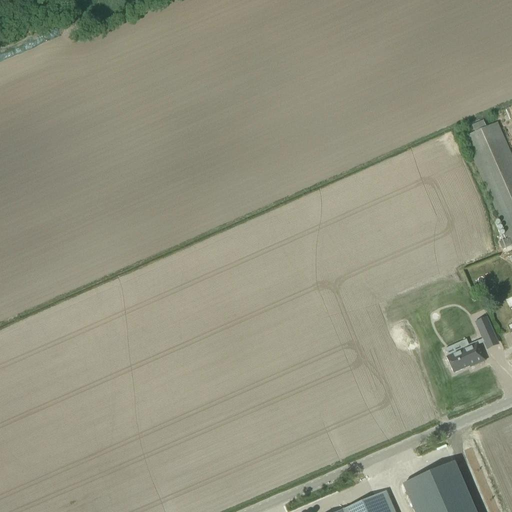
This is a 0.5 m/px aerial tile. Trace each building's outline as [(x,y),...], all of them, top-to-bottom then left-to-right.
[(472,126),(475,133),(463,138),(507,239),(499,243),(502,250),(511,246),(511,248),(511,156),(498,123),(486,128),(483,122),(472,126)] [(474,323),(482,340),(493,335),(486,318),(474,323)] [(463,350),(445,358),(452,374),(469,367),(469,368),(484,361),(477,345),(463,351),(463,350)] [(73,505),(76,511),(112,511),(104,492),(73,505)] [(393,511),(385,492),(339,511),(393,511)]
